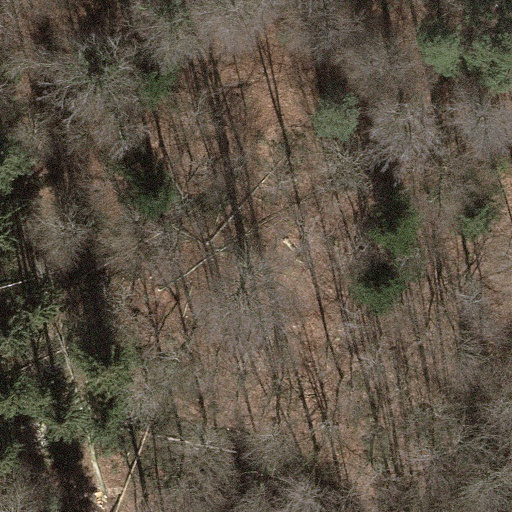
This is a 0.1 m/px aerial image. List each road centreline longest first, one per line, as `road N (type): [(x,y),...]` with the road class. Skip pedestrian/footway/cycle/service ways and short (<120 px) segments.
road 1 (track): [(62,54),(122,159),(198,239),(285,292),(481,370)]
road 2 (track): [(62,54),(281,31),(511,24)]
